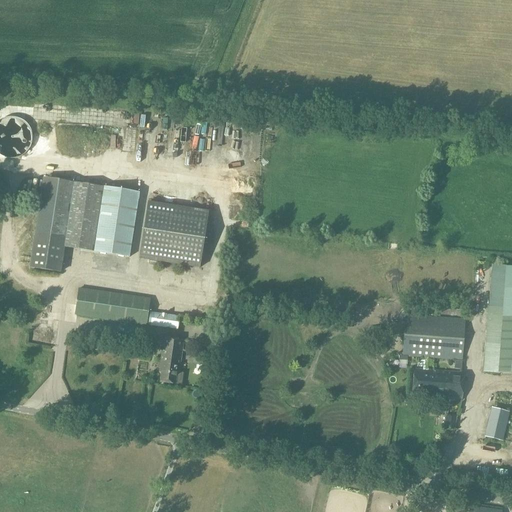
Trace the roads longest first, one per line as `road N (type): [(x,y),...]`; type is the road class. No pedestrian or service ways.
road 1 (unclassified): [(179,440),(511,501)]
road 2 (unknown): [(59,417),(68,282),(90,274),(196,289)]
road 3 (unclassified): [(179,440),(0,405)]
